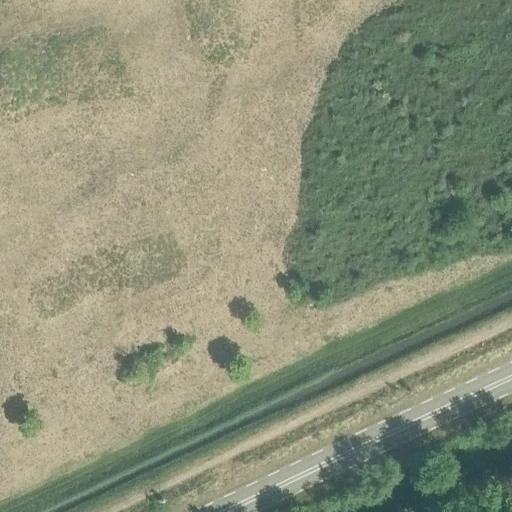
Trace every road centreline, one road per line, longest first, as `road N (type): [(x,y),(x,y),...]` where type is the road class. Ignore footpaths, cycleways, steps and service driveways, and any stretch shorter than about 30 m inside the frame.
road 1 (unknown): [(0,508),(511,271)]
road 2 (tertiary): [(223,511),(511,378)]
